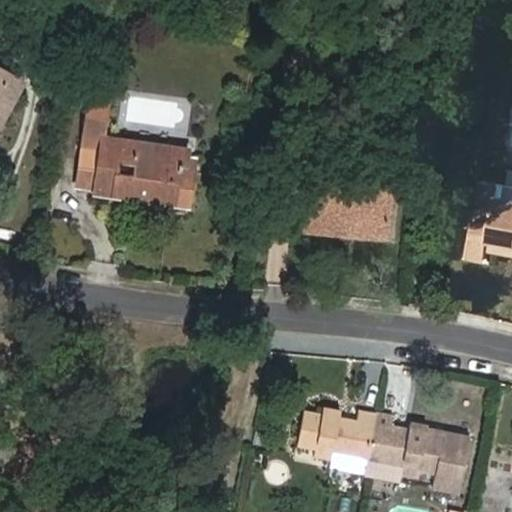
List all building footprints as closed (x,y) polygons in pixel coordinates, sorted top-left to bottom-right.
[(0,92),(9,75),(0,70),(0,92)] [(0,92),(0,119),(20,82),(9,75),(0,92)] [(104,137),(110,101),(90,99),(83,148),(102,150),(97,187),(96,192),(114,194),(152,200),(193,205),(197,171),(181,169),(169,167),(172,147),(104,137)] [(181,169),(184,148),(172,147),(169,167),(181,169)] [(83,148),(79,186),(97,187),(102,150),(83,148)] [(394,188),(313,180),(307,231),(344,234),(344,227),(389,231),(394,188)] [(482,184),(469,258),(488,261),(489,251),(490,244),(511,247),(511,185),(499,184),(499,187),(482,184)] [(113,203),(150,208),(152,200),(114,194),(113,203)] [(344,234),(389,239),(389,231),(344,227),(344,234)] [(489,251),(511,254),(511,247),(490,244),(489,251)] [(333,461),(332,468),(366,475),(377,412),(361,409),(359,419),(341,416),(342,410),(323,406),(322,412),(304,409),(297,446),(315,450),(314,458),(333,461)] [(403,473),(436,479),(445,435),(428,432),(429,425),(411,422),(410,428),(393,426),(394,415),(377,412),(366,475),(401,482),(403,473)]
